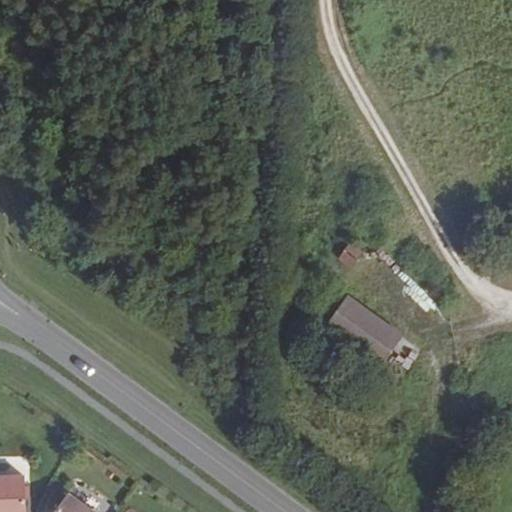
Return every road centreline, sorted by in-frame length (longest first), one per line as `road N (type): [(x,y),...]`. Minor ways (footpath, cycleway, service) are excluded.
road 1 (track): [(511,314),(475,295),(420,206),(330,43),(324,0)]
road 2 (tertiary): [(0,301),(285,511)]
